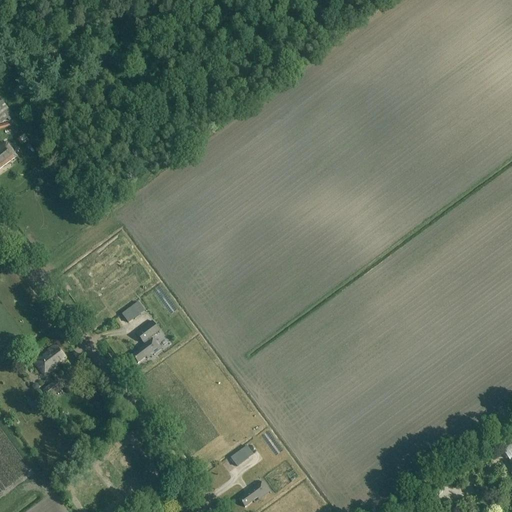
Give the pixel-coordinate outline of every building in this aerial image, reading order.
[(0,102),(0,114),(5,121),(8,119),(9,121),(13,118),(1,102),(0,102)] [(22,146),(28,141),(24,135),(17,140),(22,146)] [(0,169),(17,157),(6,142),(0,146),(0,169)] [(150,301),(136,311),(141,318),(155,307),(150,301)] [(145,346),(132,356),(138,364),(146,358),(147,360),(162,349),(154,339),(153,340),(151,338),(159,332),(152,322),(135,334),(143,344),(145,346)] [(33,363),(41,373),(44,377),(55,369),(53,367),(58,363),(64,358),(55,346),(48,351),(48,352),(33,363)] [(48,399),(63,388),(57,381),(43,392),(48,399)] [(34,411),(37,409),(33,403),(33,399),(28,400),(29,403),(34,411)] [(511,463),(511,462),(511,436),(498,446),(511,463)] [(237,467),(249,459),(242,450),(231,459),(237,467)] [(254,504),(270,492),(263,482),(239,500),(245,508),(253,502),(254,504)]
